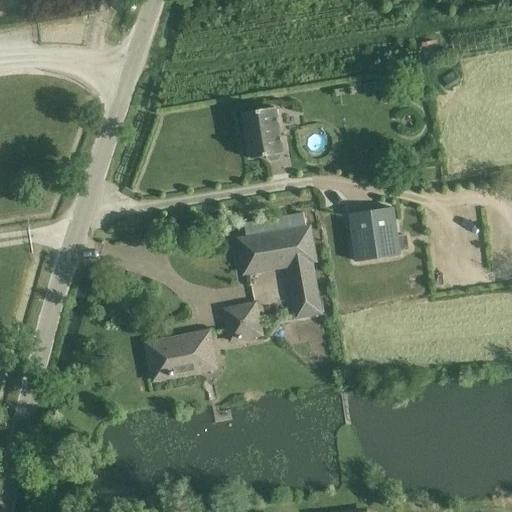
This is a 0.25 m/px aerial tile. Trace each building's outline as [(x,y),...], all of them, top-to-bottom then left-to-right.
[(426,52),(439,49),(437,41),(422,44),(423,52),(426,52)] [(453,72),(442,79),(448,89),(460,81),(453,72)] [(280,156),(283,155),(276,109),(243,114),(250,160),(267,158),(267,160),(270,163),(278,161),(281,158),(280,156)] [(399,258),(399,252),(408,250),(406,236),(397,237),(393,210),(349,216),(356,264),(399,258)] [(242,276),(286,269),(294,320),(322,315),(314,264),(318,263),(311,225),(235,238),(242,276)] [(254,303),(222,310),(229,344),(261,338),(254,303)] [(146,345),(152,374),(168,371),(169,377),(199,371),(198,365),(213,362),(208,333),(146,345)]
